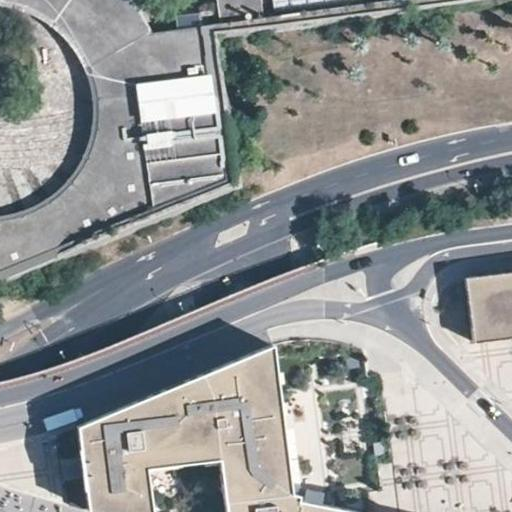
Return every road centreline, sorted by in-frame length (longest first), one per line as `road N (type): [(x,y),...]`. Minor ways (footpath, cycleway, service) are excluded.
road 1 (tertiary): [(391,254),(149,352),(0,398)]
road 2 (tertiary): [(511,131),(318,182),(204,228),(172,258)]
road 3 (tertiary): [(172,258),(203,263),(271,233),(511,159)]
road 4 (tertiary): [(391,254),(378,280),(387,302),(511,429)]
road 5 (unclassified): [(0,385),(93,293)]
road 6 (tertiary): [(511,233),(391,254)]
